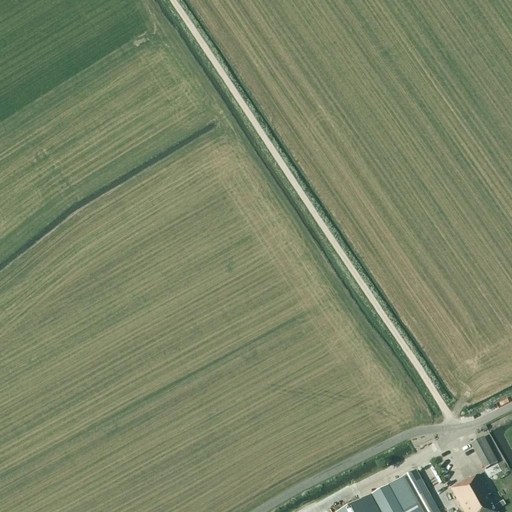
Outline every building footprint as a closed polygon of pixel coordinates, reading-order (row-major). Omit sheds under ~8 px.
[(497,463),(483,437),(472,443),(486,470),(497,463)] [(438,511),(416,471),(401,479),(416,506),(419,511),(438,511)] [(463,511),(496,511),(497,511),(494,508),(488,496),(490,495),(479,475),(471,480),(470,478),(450,489),(463,511)] [(401,479),(389,486),(402,511),(406,511),(416,506),(401,479)] [(402,511),(389,486),(372,496),(380,511),(402,511)] [(380,511),(372,496),(342,511),(380,511)] [(504,502),(494,507),(494,508),(497,511),(506,506),(504,502)]
